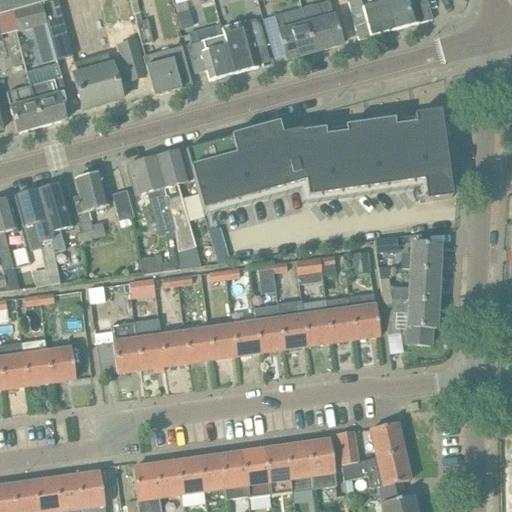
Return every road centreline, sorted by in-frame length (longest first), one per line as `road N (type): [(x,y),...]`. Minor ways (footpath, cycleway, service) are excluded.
road 1 (unclassified): [(0,172),(490,35)]
road 2 (residential): [(474,375),(135,419),(111,447),(0,462)]
road 3 (residential): [(474,375),(490,35)]
road 4 (residential): [(475,511),(474,375)]
